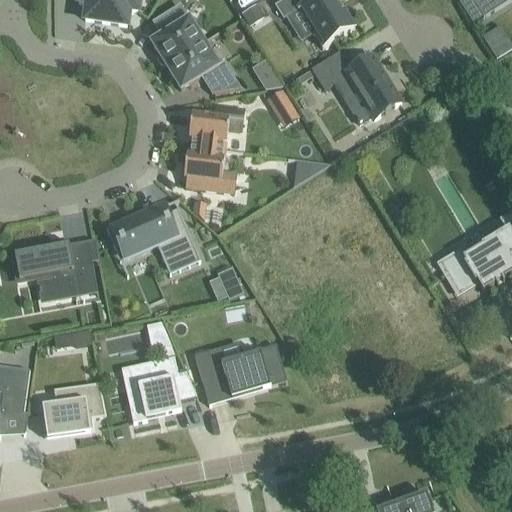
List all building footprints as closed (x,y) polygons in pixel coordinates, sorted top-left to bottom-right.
[(79,0),(79,6),(87,8),(85,23),(127,29),(129,14),(138,15),(140,0),(79,0)] [(284,23),(299,13),(302,12),(316,35),(313,36),(323,52),(355,32),(334,0),(318,0),(315,2),(314,0),(288,0),(275,8),(284,23)] [(511,0),(470,0),(484,21),(511,3),(511,0)] [(160,36),(152,46),(158,56),(157,61),(161,68),(166,69),(167,70),(204,47),(180,9),(154,26),(160,36)] [(254,9),(243,16),(250,27),(261,19),(254,9)] [(511,48),(500,29),(481,41),(495,64),(511,53),(511,48)] [(204,47),(167,70),(181,94),(207,89),(212,98),(242,92),(225,65),(218,69),(204,47)] [(341,55),(311,74),(324,94),(335,88),(344,103),(357,95),(375,124),(385,117),(391,114),(391,113),(402,107),(373,61),(362,68),(362,67),(357,70),(357,71),(353,74),(341,55)] [(276,80),(263,88),(267,94),(283,92),(276,80)] [(282,95),(269,104),(278,119),(292,110),(282,95)] [(192,118),(189,143),(192,143),(192,145),(191,151),(226,155),(228,133),(242,135),(245,115),(217,112),(216,121),(192,118)] [(187,158),(184,183),(187,183),(187,186),(186,192),(234,198),(237,178),(223,177),(226,155),(191,151),(190,159),(187,158)] [(312,166),(310,182),(332,168),(312,166)] [(195,207),(194,218),(204,227),(206,208),(195,207)] [(157,249),(164,265),(195,251),(178,213),(164,220),(161,212),(146,219),(145,216),(107,233),(115,252),(121,250),(126,262),(157,249)] [(217,219),(208,228),(218,236),(226,227),(217,219)] [(460,256),(441,267),(458,296),(477,285),(483,296),(503,284),(511,278),(511,238),(510,239),(508,235),(463,261),(460,256)] [(95,297),(98,297),(92,265),(69,269),(64,244),(46,247),(46,246),(9,253),(11,263),(13,262),(17,283),(45,278),(45,283),(51,282),(55,302),(95,295),(95,297)] [(233,271),(217,278),(222,289),(238,283),(233,271)] [(91,336),(74,338),(76,350),(92,348),(91,336)] [(172,349),(160,352),(162,361),(175,358),(172,349)] [(197,359),(195,360),(203,387),(217,382),(225,380),(227,387),(231,400),(231,399),(241,397),(267,389),(268,389),(269,391),(271,391),(287,386),(276,349),(258,354),(259,357),(223,367),(220,357),(198,363),(197,359)] [(133,427),(154,423),(152,411),(197,401),(186,377),(174,379),(171,368),(128,377),(136,413),(131,414),(133,427)] [(24,420),(30,374),(0,369),(0,444),(1,445),(0,422),(0,420),(4,421),(4,420),(24,420)] [(47,443),(91,437),(90,434),(95,433),(93,423),(106,421),(100,388),(67,392),(69,407),(43,411),(43,414),(41,414),(45,440),(47,440),(47,443)] [(433,511),(429,502),(427,503),(425,498),(393,509),(394,511),(433,511)]
